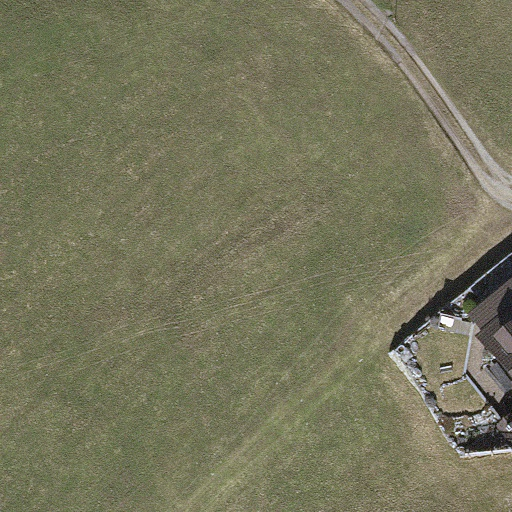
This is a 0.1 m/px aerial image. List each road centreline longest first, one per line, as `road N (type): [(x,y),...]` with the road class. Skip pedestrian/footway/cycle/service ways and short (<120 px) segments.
road 1 (track): [(511,204),(221,511)]
road 2 (track): [(338,0),(386,35),(511,188)]
